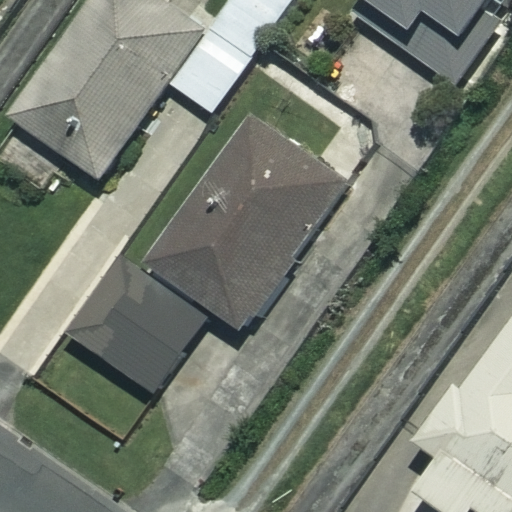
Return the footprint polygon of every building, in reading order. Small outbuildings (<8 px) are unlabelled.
[(213,32),(166,0),(101,0),(19,118),(108,181),(213,32)] [(240,0),(180,87),(220,116),(300,0),(240,0)] [(511,0),(372,0),(360,21),(461,83),(511,0)] [(163,269),(249,332),(356,184),(270,122),(163,269)] [(221,322),(129,256),(74,331),(166,397),(221,322)] [(511,511),(511,338),(434,445),(453,459),(428,493),(454,511),(483,511),(486,509),(490,511),(511,511)]
